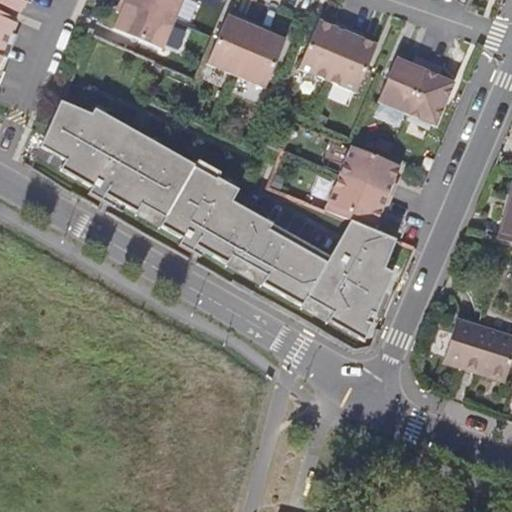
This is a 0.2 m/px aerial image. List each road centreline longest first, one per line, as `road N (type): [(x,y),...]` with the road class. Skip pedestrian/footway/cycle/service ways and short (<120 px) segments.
road 1 (residential): [(0,176),(368,398)]
road 2 (residential): [(368,398),(511,72)]
road 3 (residential): [(64,0),(0,157)]
road 4 (residential): [(368,398),(415,426),(511,463)]
road 5 (unclassified): [(247,511),(285,383)]
road 6 (residential): [(397,0),(511,39)]
